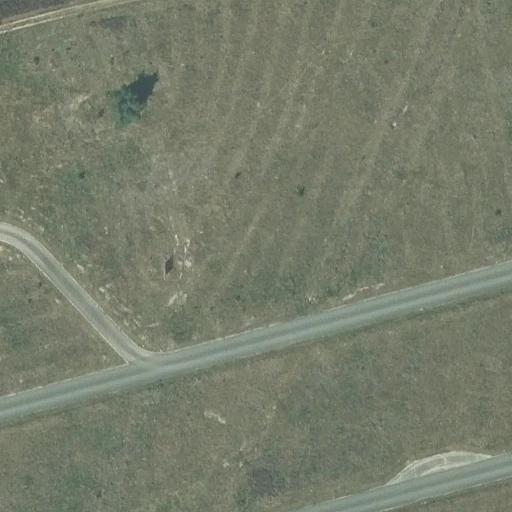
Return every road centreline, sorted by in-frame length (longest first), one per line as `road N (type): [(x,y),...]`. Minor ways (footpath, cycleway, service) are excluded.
road 1 (unknown): [(0,237),(78,298),(130,371)]
road 2 (unknown): [(362,511),(511,473)]
